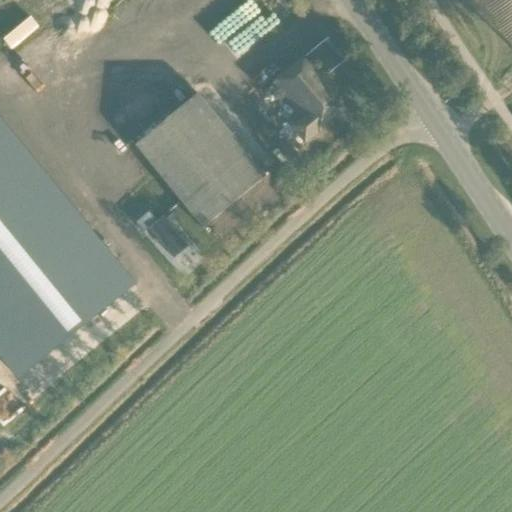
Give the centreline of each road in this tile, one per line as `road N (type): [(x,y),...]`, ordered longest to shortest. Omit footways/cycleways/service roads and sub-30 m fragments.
road 1 (unclassified): [(0,504),(349,173),(435,124)]
road 2 (primary): [(435,124),(352,0)]
road 3 (primary): [(511,241),(435,124)]
